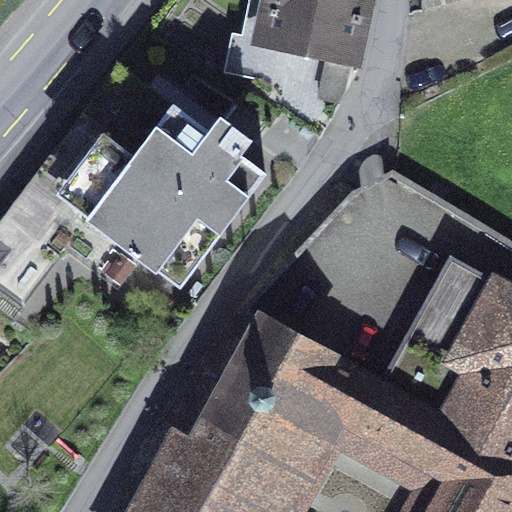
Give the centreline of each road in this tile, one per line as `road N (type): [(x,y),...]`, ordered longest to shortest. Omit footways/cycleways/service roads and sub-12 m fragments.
road 1 (residential): [(392,0),(358,149),(216,315),(93,511)]
road 2 (primary): [(0,104),(87,0)]
